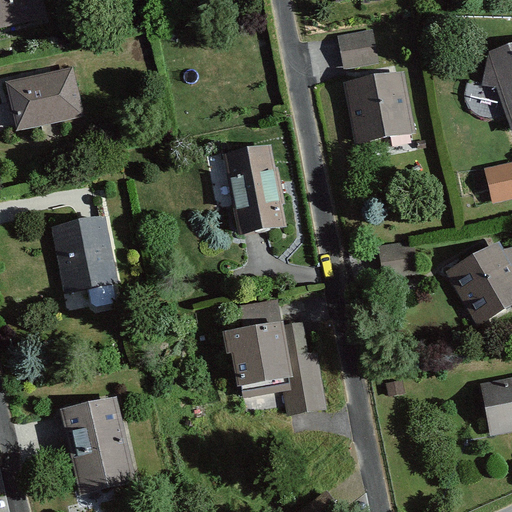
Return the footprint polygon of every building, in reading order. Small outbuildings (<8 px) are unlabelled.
[(0,0),(0,30),(45,20),(40,0),(0,0)] [(387,0),(330,0),(332,10),(387,0)] [(338,35),(346,71),(379,65),(372,28),(338,35)] [(511,45),(489,53),(482,86),(496,89),(511,134),(511,45)] [(72,69),(5,84),(16,131),(83,116),(72,69)] [(399,75),(342,85),(354,151),(411,141),(399,75)] [(272,146),(223,156),(239,237),(288,228),(272,146)] [(511,163),(484,170),(492,205),(511,200),(511,163)] [(106,218),(52,228),(65,295),(118,285),(106,218)] [(377,247),(383,280),(418,273),(412,241),(377,247)] [(511,261),(501,242),(446,273),(477,328),(511,308),(511,261)] [(284,324),(225,334),(235,390),(242,388),(243,399),(283,392),(288,419),(327,412),(317,352),(307,354),(302,321),(284,324)] [(511,379),(481,386),(491,437),(511,432),(511,379)] [(388,397),(405,394),(402,381),(386,385),(388,397)] [(116,399),(60,411),(80,497),(136,484),(116,399)] [(341,511),(327,491),(296,511),(341,511)]
